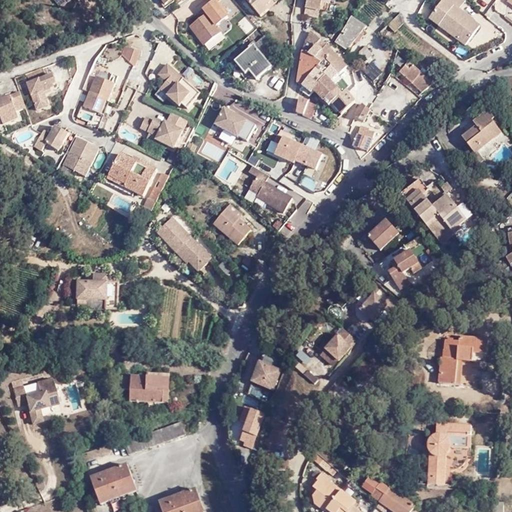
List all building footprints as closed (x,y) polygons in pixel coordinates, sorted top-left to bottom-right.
[(230,12),(218,0),(212,0),(205,6),(209,10),(192,24),(207,42),(223,28),(219,23),(230,12)] [(252,0),(263,12),(268,7),(267,3),(270,0),(252,0)] [(327,0),(312,0),(310,13),(324,16),(326,9),(327,0)] [(327,0),(326,9),(333,10),(334,0),(327,0)] [(438,3),(427,18),(463,45),(478,26),(471,21),(472,20),(457,9),(464,0),(463,0),(436,0),(435,2),(438,3)] [(356,14),(347,29),(356,34),(365,19),(356,14)] [(248,35),(257,28),(246,15),(237,23),(248,35)] [(396,26),(399,29),(404,25),(402,15),(393,23),(396,26)] [(358,35),(360,37),(371,23),(365,19),(356,34),(358,35)] [(393,23),(386,28),(390,32),(396,26),(393,23)] [(340,40),(342,42),(352,47),(356,42),(355,42),(353,40),(356,34),(347,29),(340,40)] [(322,43),(326,39),(316,30),(314,35),(322,43)] [(257,76),(284,53),(265,31),(235,58),(245,70),(249,67),(257,76)] [(310,49),(314,53),(322,43),(314,35),(310,49)] [(321,55),(331,43),(326,39),(322,43),(314,53),(319,58),(321,55)] [(342,53),(331,43),(321,55),(334,66),(337,64),(346,71),(347,72),(354,65),(352,63),(342,53)] [(134,49),(126,46),(122,55),(128,61),(130,61),(134,49)] [(364,51),(372,58),(375,55),(368,48),(364,51)] [(141,56),(141,51),(134,49),(130,61),(138,63),(141,56)] [(334,66),(321,55),(319,58),(314,53),(310,49),(309,51),(308,62),(320,66),(321,63),(330,70),(334,66)] [(180,77),(184,72),(167,58),(158,68),(167,76),(161,83),(182,101),(185,99),(189,103),(202,87),(188,76),(184,81),(180,77)] [(362,70),(373,82),(383,73),(372,61),(362,70)] [(310,83),(320,66),(308,62),(305,80),(310,83)] [(337,64),(334,66),(330,70),(321,63),(320,66),(310,83),(320,90),(323,87),(335,73),(339,78),(346,71),(337,64)] [(429,80),(413,66),(409,70),(406,66),(400,72),(422,92),(433,84),(429,81),(429,80)] [(188,76),(184,72),(180,77),(184,81),(188,76)] [(91,73),(85,89),(92,91),(101,96),(108,80),(91,73)] [(349,89),(339,78),(335,73),(323,87),(337,102),(340,98),(349,89)] [(44,94),(57,90),(53,77),(27,87),(35,111),(47,107),(44,94)] [(101,96),(110,99),(117,84),(108,80),(101,96)] [(349,112),(363,98),(355,86),(350,90),(349,89),(340,98),(349,112)] [(91,121),(95,112),(101,96),(92,91),(84,107),(82,106),(78,116),(91,121)] [(25,108),(20,95),(11,98),(9,95),(0,98),(0,128),(16,122),(13,113),(25,108)] [(102,115),(110,99),(101,96),(95,112),(102,115)] [(310,111),(317,99),(313,98),(307,96),(305,110),(310,111)] [(317,116),(324,101),(317,99),(310,111),(310,112),(317,116)] [(364,108),(361,115),(372,118),(378,105),(378,104),(376,104),(371,102),(364,108)] [(247,143),(256,128),(225,110),(214,126),(237,138),(238,137),(247,143)] [(171,145),(186,118),(173,111),(167,121),(164,119),(162,121),(153,116),(149,119),(143,115),(138,124),(148,130),(147,131),(164,142),(171,145)] [(465,142),(478,156),(503,134),(494,124),(496,121),(490,113),(475,126),(478,131),(465,142)] [(376,127),(368,124),(366,131),(362,143),(372,147),(376,127)] [(55,153),(66,136),(53,128),(47,137),(41,134),(32,149),(38,153),(44,146),(55,153)] [(162,145),(164,142),(147,131),(144,136),(162,145)] [(508,141),(503,134),(478,156),(483,162),(508,141)] [(281,144),(282,141),(274,136),(261,160),(280,168),(290,149),(281,144)] [(75,139),(62,166),(84,177),(98,150),(75,139)] [(205,140),(199,152),(214,161),(221,149),(205,140)] [(127,186),(135,191),(144,195),(158,169),(134,157),(133,159),(120,153),(109,174),(128,182),(127,186)] [(264,184),(267,177),(251,168),(247,174),(256,180),(249,192),(258,196),(256,199),(283,215),(291,200),(264,184)] [(157,179),(165,184),(169,175),(161,172),(157,179)] [(133,194),(135,191),(127,186),(128,182),(109,174),(106,181),(133,194)] [(154,186),(162,190),(165,184),(157,179),(154,186)] [(404,195),(441,241),(453,231),(457,236),(464,230),(462,227),(469,221),(449,196),(435,208),(425,195),(431,191),(422,180),(404,195)] [(156,202),(162,190),(154,186),(147,198),(156,202)] [(222,207),(234,219),(238,215),(225,203),(222,207)] [(247,232),(234,219),(222,207),(209,223),(234,246),(247,232)] [(212,259),(174,219),(160,233),(188,263),(190,261),(200,271),(212,259)] [(370,240),(382,252),(400,235),(388,222),(370,240)] [(444,246),(457,236),(453,231),(441,241),(444,246)] [(392,276),(401,289),(412,281),(408,276),(414,271),(418,276),(427,269),(413,253),(394,267),(398,272),(392,276)] [(254,263),(247,256),(243,259),(251,267),(254,263)] [(216,269),(227,273),(231,264),(220,259),(216,269)] [(120,310),(120,283),(111,283),(111,276),(95,275),(95,283),(80,282),(80,300),(107,300),(108,309),(120,310)] [(415,286),(412,281),(401,289),(405,293),(415,286)] [(381,314),(391,302),(382,293),(373,302),(364,294),(350,310),(362,321),(374,308),(381,314)] [(333,329),(327,336),(338,346),(344,340),(333,329)] [(342,333),(351,344),(355,340),(346,330),(342,333)] [(327,336),(315,349),(327,360),(339,347),(338,346),(327,336)] [(444,377),(460,384),(469,359),(492,366),(495,358),(498,358),(503,345),(475,336),(473,340),(460,336),(454,354),(452,353),(444,377)] [(325,377),(334,367),(319,354),(310,365),(325,377)] [(258,360),(251,380),(271,388),(278,368),(258,360)] [(161,378),(160,401),(165,402),(166,373),(145,370),(145,377),(161,378)] [(161,378),(145,377),(129,376),(121,376),(120,389),(128,390),(128,399),(160,401),(161,378)] [(60,404),(54,379),(38,383),(41,394),(28,398),(25,387),(15,390),(19,405),(29,403),(34,424),(44,421),(40,409),(60,404)] [(244,403),(258,405),(259,396),(245,394),(244,403)] [(250,447),(263,412),(244,405),(239,419),(245,422),(238,439),(243,441),(242,444),(250,447)] [(128,442),(126,438),(123,439),(128,452),(182,432),(177,420),(156,428),(128,442)] [(475,426),(440,425),(440,432),(438,434),(437,435),(436,436),(435,437),(434,438),(433,439),(432,440),(432,442),(431,443),(431,445),(431,447),(431,448),(431,450),(431,451),(432,452),(432,454),(433,455),(432,486),(449,487),(449,457),(454,454),(455,448),(470,449),(470,437),(475,437),(475,426)] [(156,428),(126,438),(128,442),(156,428)] [(335,466),(326,460),(323,464),(331,470),(335,466)] [(133,488),(124,462),(88,474),(98,502),(133,488)] [(350,511),(354,508),(359,501),(333,482),(334,480),(324,472),(319,479),(320,480),(315,487),(321,491),(319,493),(317,492),(316,494),(317,503),(328,511),(330,509),(334,511),(350,511)] [(381,485),(374,494),(383,500),(381,502),(393,510),(394,511),(409,511),(415,504),(391,489),(389,491),(381,485)] [(157,498),(161,511),(186,511),(200,507),(192,486),(157,498)]
